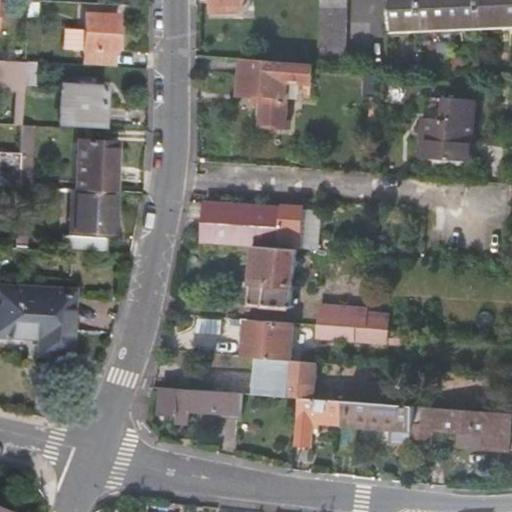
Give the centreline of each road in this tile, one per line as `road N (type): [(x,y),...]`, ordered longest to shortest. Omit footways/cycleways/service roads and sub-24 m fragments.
road 1 (residential): [(167,0),(165,176),(136,332),(91,452)]
road 2 (residential): [(91,452),(269,487),(511,510)]
